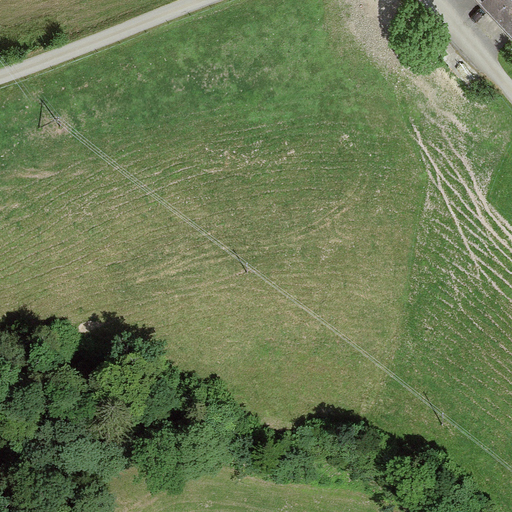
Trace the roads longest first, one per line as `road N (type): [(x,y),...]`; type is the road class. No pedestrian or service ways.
road 1 (track): [(0,80),(201,0)]
road 2 (track): [(511,94),(430,0)]
